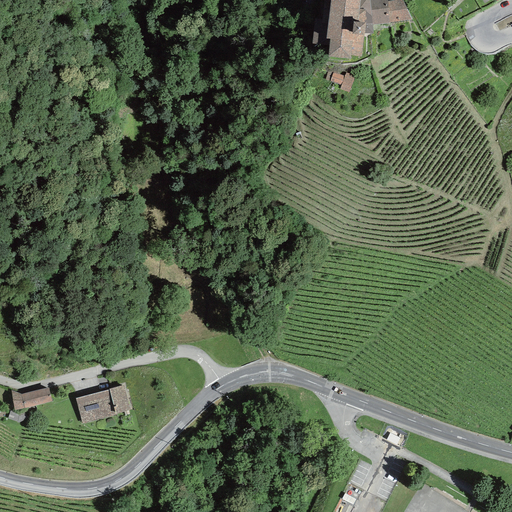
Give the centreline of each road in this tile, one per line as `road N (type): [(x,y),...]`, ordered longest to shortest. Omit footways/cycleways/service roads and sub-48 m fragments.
road 1 (track): [(271,372),(178,209),(137,65),(139,0)]
road 2 (tertiary): [(222,385),(259,372),(294,376),(511,453)]
road 3 (tertiary): [(0,476),(63,489),(111,483),(222,385)]
road 4 (unclassified): [(222,385),(186,350),(37,385),(0,377)]
